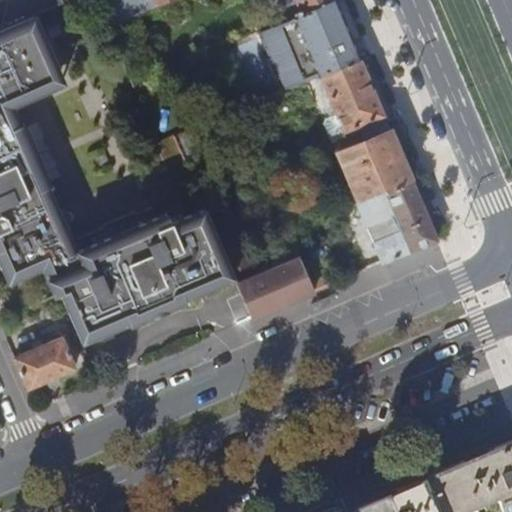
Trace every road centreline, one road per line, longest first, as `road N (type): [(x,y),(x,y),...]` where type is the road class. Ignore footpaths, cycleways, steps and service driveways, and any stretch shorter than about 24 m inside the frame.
road 1 (primary): [(511,261),(35,458)]
road 2 (primary): [(53,511),(511,317)]
road 3 (primary): [(413,0),(511,241)]
